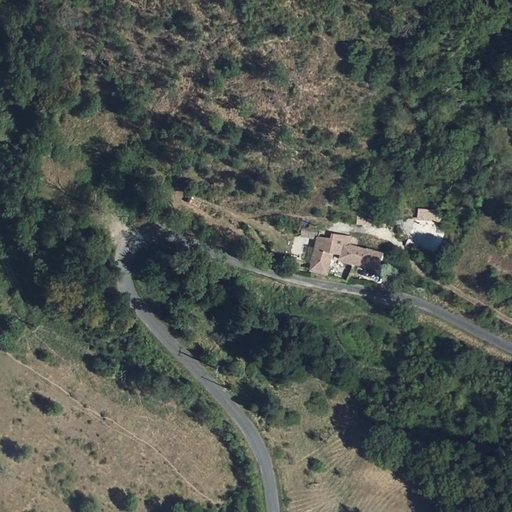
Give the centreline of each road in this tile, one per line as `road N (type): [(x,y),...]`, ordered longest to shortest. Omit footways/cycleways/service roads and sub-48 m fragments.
road 1 (tertiary): [(511,350),(428,308),(291,285),(181,242),(140,241),(126,283),(257,440),(275,511)]
road 2 (track): [(511,324),(395,248)]
